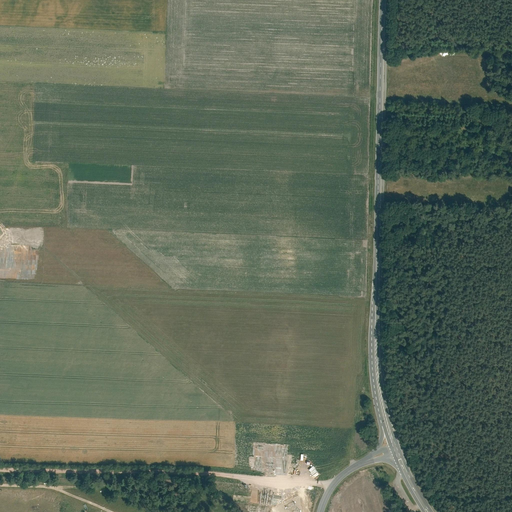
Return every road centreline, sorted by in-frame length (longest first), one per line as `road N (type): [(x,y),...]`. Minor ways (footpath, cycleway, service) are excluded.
road 1 (secondary): [(396,452),(374,349),(381,0)]
road 2 (track): [(0,467),(337,482)]
